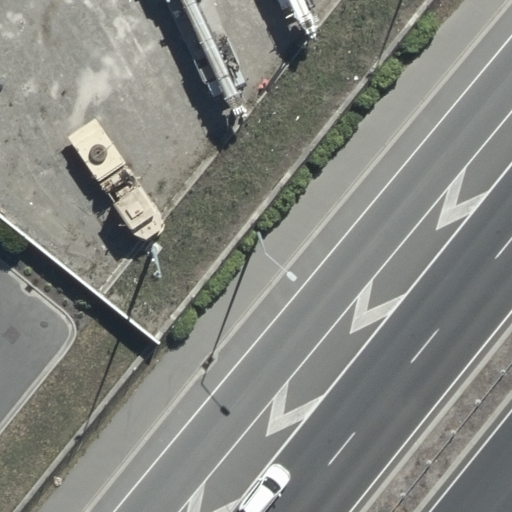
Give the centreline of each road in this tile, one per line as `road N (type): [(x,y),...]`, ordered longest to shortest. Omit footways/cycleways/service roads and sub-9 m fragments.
road 1 (trunk): [(149,511),(511,85)]
road 2 (trunk): [(289,511),(511,235)]
